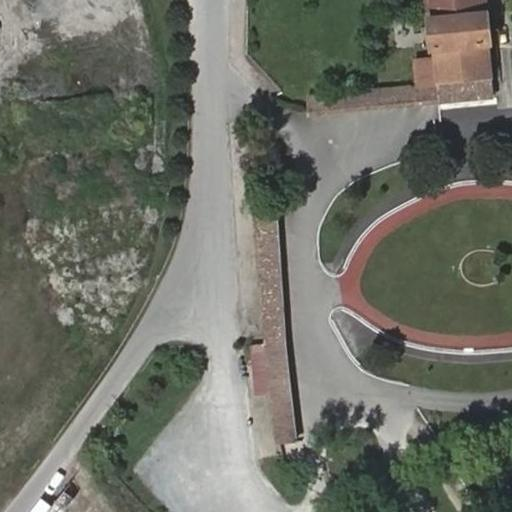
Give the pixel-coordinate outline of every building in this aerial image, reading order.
[(438,83),(441,100),(498,94),(489,12),(467,14),(465,0),(431,0),(438,64),(422,66),(425,84),(438,83)] [(465,0),(467,14),(489,12),(487,0),(465,0)] [(310,115),(441,100),(438,83),(425,84),(307,96),(310,115)] [(292,462),(319,458),(316,437),(296,440),(279,344),(273,220),(255,219),(255,220),(263,344),(279,443),(288,442),(292,462)] [(368,511),(390,511),(358,468),(344,477),(368,511)]
